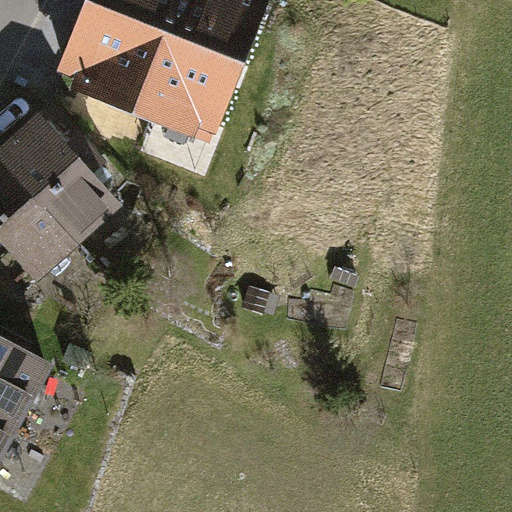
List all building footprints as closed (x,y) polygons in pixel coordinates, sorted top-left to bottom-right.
[(85,0),(58,71),(217,130),(265,0),(85,0)] [(40,106),(1,139),(87,242),(127,209),(40,106)] [(0,139),(0,243),(36,285),(87,242),(1,139),(0,139)] [(0,415),(18,425),(54,358),(0,329),(0,415)] [(0,415),(0,459),(18,425),(0,415)]
